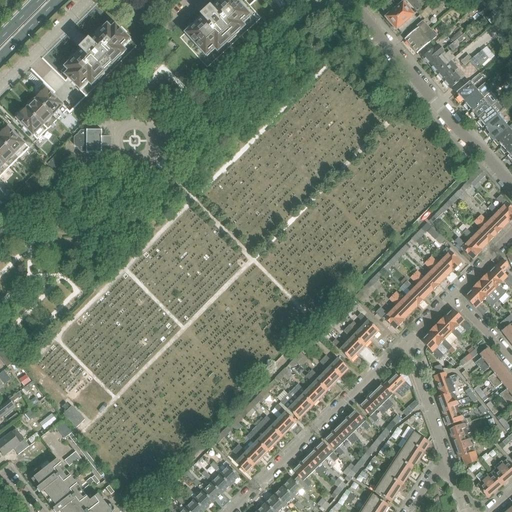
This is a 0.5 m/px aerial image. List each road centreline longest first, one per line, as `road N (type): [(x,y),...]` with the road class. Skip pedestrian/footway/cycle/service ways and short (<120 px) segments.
road 1 (residential): [(511,186),(349,0)]
road 2 (residential): [(401,347),(231,511)]
road 3 (residential): [(0,88),(87,0)]
road 4 (residential): [(446,460),(401,347)]
